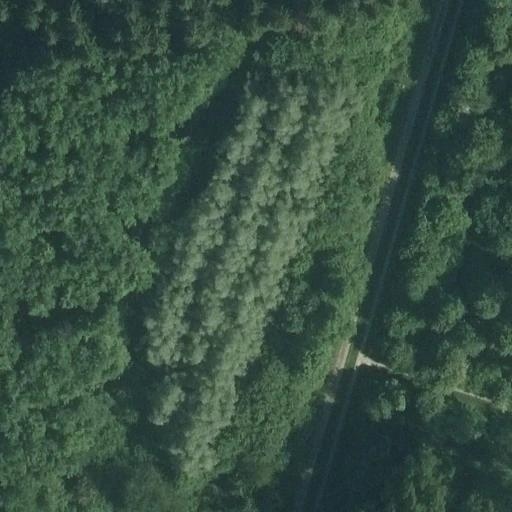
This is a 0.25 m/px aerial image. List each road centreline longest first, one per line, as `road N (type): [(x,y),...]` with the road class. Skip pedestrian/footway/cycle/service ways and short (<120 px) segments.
road 1 (track): [(345,338),(443,0)]
road 2 (track): [(297,511),(345,338)]
